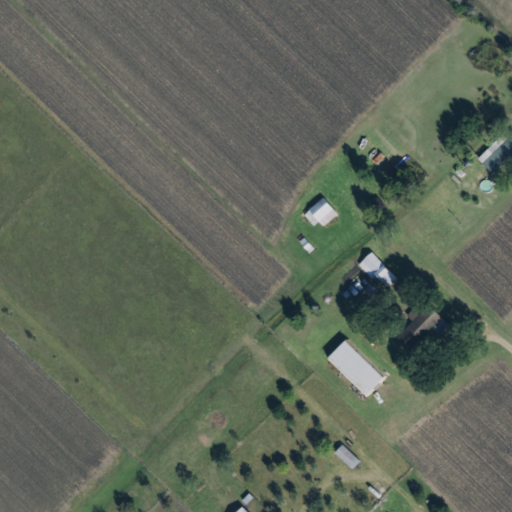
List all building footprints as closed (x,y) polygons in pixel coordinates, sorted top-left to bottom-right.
[(481,160),(496,175),(511,157),(511,133),(501,145),(498,142),(481,160)] [(304,214),(315,229),(338,212),(326,197),(304,214)] [(376,275),(388,287),(398,278),(372,252),(359,265),(372,279),(376,275)] [(454,328),(429,304),(419,314),(414,309),(407,316),(413,321),(397,337),(413,352),(433,332),(441,340),(454,328)] [(328,361),(339,371),(367,398),(387,377),(348,340),(328,361)] [(336,453),(353,469),(361,460),(344,444),(336,453)]
